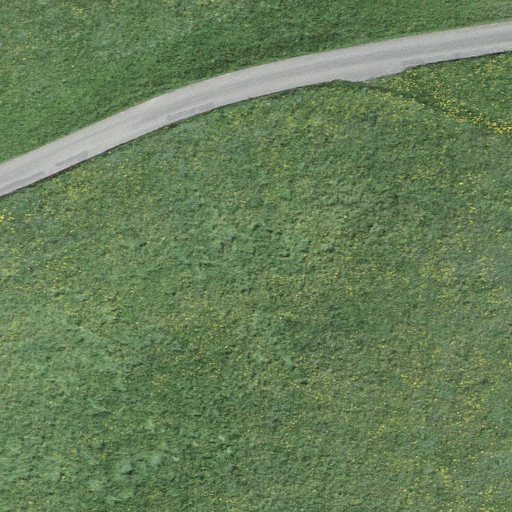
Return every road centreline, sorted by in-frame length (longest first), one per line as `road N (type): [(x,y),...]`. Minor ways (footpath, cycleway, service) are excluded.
road 1 (unclassified): [(0,179),(244,84),(511,34)]
road 2 (track): [(401,51),(511,115)]
